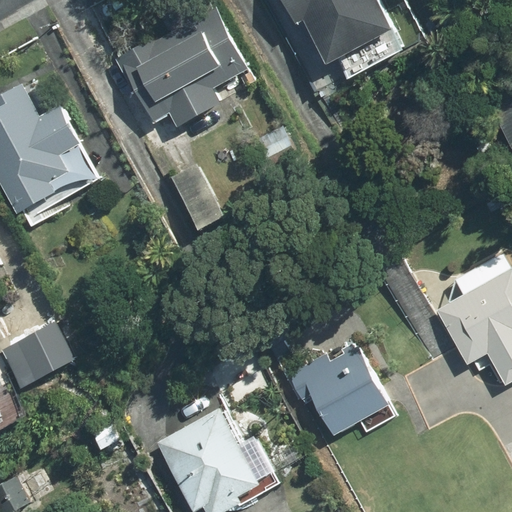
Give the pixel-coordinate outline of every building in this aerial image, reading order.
[(174,25),(122,55),(157,117),(182,104),(201,137),(231,120),(220,100),(226,96),(218,83),(252,64),(216,0),(189,0),(167,12),(174,25)] [(399,21),(387,0),(296,0),(306,18),(313,14),(336,55),(399,21)] [(511,64),(485,80),(511,127),(511,64)] [(246,73),(250,82),(260,78),(255,68),(246,73)] [(0,164),(28,214),(102,172),(63,102),(45,112),(27,80),(0,95),(0,164)] [(308,159),(284,123),(263,137),(287,173),(308,159)] [(201,161),(178,175),(204,223),(228,210),(201,161)] [(511,268),(444,307),(473,359),(494,347),(511,379),(511,378),(511,268)] [(79,355),(60,319),(6,348),(25,383),(79,355)] [(281,329),(268,337),(280,358),(294,350),(281,329)] [(394,399),(363,343),(359,345),(357,341),(347,347),(348,350),(334,359),(329,351),(293,371),(306,395),(318,387),(341,429),(394,399)] [(225,405),(165,439),(201,506),(212,499),(219,511),(247,496),(245,490),(268,478),(266,473),(279,465),(260,432),(244,440),(225,405)] [(14,511),(35,499),(20,475),(0,487),(0,501),(6,511),(14,511)]
